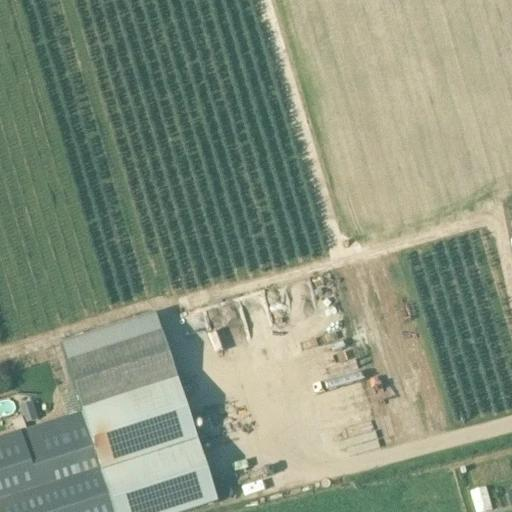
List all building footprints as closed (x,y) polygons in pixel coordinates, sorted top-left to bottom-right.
[(84,411),(22,431),(0,437),(0,511),(187,511),(219,502),(164,333),(69,364),(84,411)] [(37,420),(33,404),(20,408),(25,424),(37,420)] [(221,466),(222,476),(247,472),(245,463),(221,466)] [(236,501),(267,494),(265,483),(234,490),(236,501)] [(470,489),(473,511),(485,511),(491,511),(486,486),(470,489)]
